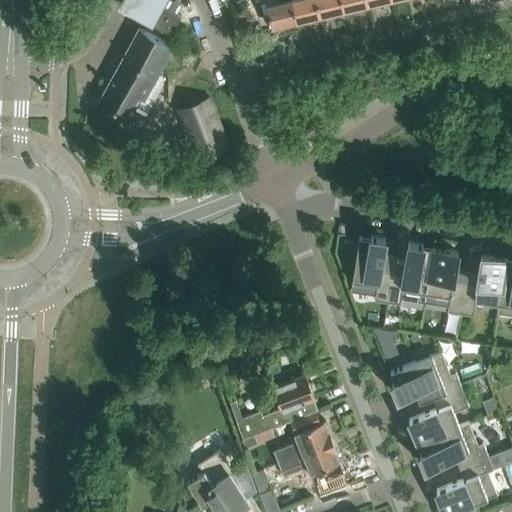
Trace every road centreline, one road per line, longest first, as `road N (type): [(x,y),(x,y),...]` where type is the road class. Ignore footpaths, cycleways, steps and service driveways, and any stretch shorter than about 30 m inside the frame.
road 1 (residential): [(391,485),(287,214)]
road 2 (residential): [(272,178),(430,93),(511,67)]
road 3 (residential): [(287,214),(327,200),(511,234)]
road 4 (tertiary): [(2,511),(12,289)]
road 5 (residential): [(272,178),(203,0)]
road 6 (residential): [(68,239),(131,237),(206,207)]
road 7 (residential): [(206,207),(69,210)]
road 8 (residential): [(9,63),(59,57),(80,41),(106,0)]
